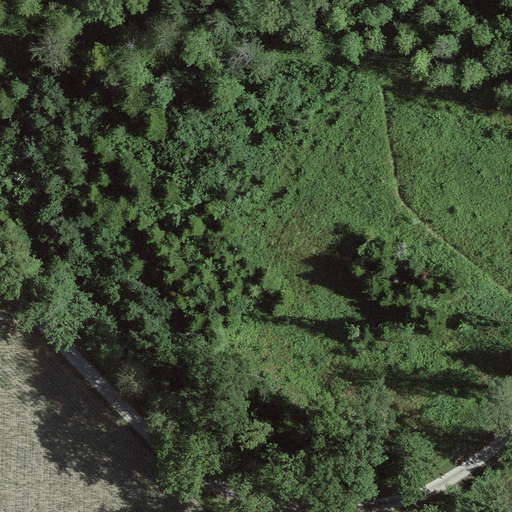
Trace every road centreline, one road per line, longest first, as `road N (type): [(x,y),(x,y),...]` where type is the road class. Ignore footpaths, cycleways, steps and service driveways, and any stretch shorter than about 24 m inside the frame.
road 1 (track): [(0,259),(206,479),(244,504),(287,511)]
road 2 (track): [(302,511),(407,501),(511,430)]
